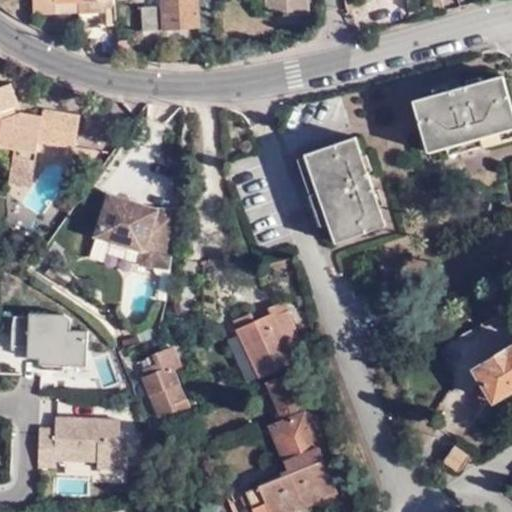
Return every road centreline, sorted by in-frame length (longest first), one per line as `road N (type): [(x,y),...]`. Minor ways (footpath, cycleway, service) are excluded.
road 1 (residential): [(0,31),(59,63),(146,83),(262,80),(344,61)]
road 2 (residential): [(344,61),(511,19)]
